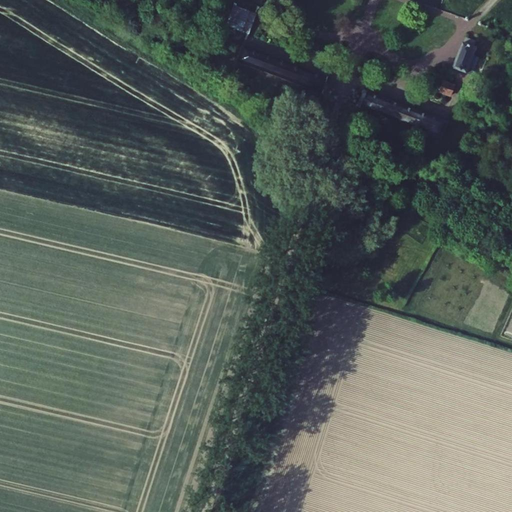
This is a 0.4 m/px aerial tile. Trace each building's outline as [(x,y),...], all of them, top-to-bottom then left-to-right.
[(221,13),(212,38),(225,42),(227,34),(233,17),(221,13)] [(227,34),(225,42),(246,50),(249,42),(227,34)] [(246,50),(242,60),(324,91),(331,73),(249,42),(246,50)] [(466,44),(457,69),(473,75),(481,50),(466,44)] [(448,80),(444,90),(456,94),(460,84),(448,80)] [(368,88),(362,105),(451,138),(457,121),(368,88)]
